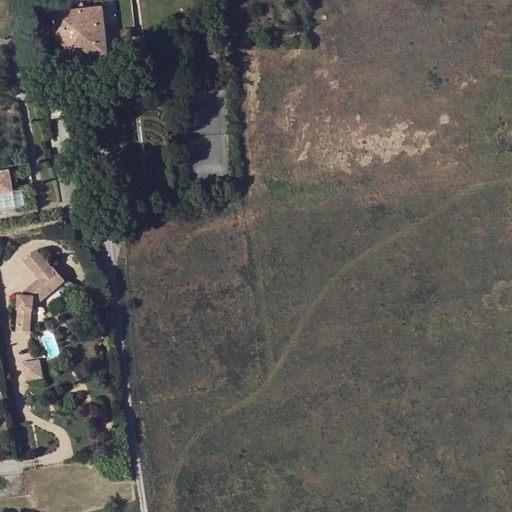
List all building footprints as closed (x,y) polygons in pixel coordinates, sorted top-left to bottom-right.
[(73,10),(54,12),(59,57),(105,53),(100,7),(84,9),(83,0),(79,0),(72,1),(73,10)] [(68,90),(47,94),(52,120),(74,115),(68,90)] [(13,168),(0,170),(0,192),(17,189),(13,168)] [(0,192),(0,209),(30,204),(27,187),(17,189),(0,192)] [(23,261),(38,278),(51,266),(37,249),(23,261)] [(16,331),(30,332),(32,309),(65,280),(53,266),(51,266),(38,278),(18,294),(16,331)] [(21,362),(24,381),(43,378),(40,359),(21,362)]
